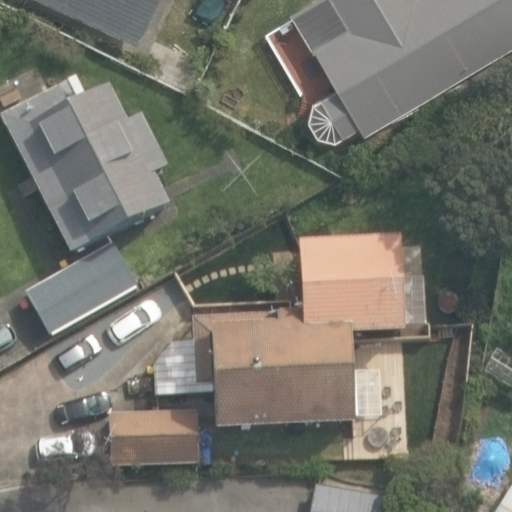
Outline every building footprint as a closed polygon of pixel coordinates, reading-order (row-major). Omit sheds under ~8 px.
[(70,0),(183,51),(206,0),(70,0)] [(314,126),(332,130),(355,116),(360,124),(511,34),(511,0),(294,0),(288,4),(334,81),(311,95),(306,111),(314,126)] [(4,118),(72,255),(169,207),(153,176),(167,169),(141,117),(126,125),(107,87),(67,108),(59,91),(4,118)] [(511,200),(502,218),(511,224),(511,200)] [(358,428),(353,340),(406,337),(400,227),(293,233),(297,315),(195,320),(196,345),(153,347),(156,401),(214,398),(216,435),(358,428)] [(27,295),(51,338),(137,290),(113,247),(27,295)] [(442,276),(473,283),(478,258),(447,251),(442,276)] [(451,316),(456,314),(458,310),(460,306),(459,301),(457,297),(453,295),(448,294),(444,295),(440,298),(438,302),(438,307),(439,311),(442,314),(447,316),(451,316)] [(481,374),(511,392),(511,391),(511,354),(497,346),(481,374)] [(110,417),(112,467),(199,464),(197,414),(110,417)] [(311,511),(397,511),(399,502),(316,487),(311,511)] [(511,511),(511,490),(498,511),(511,511)]
